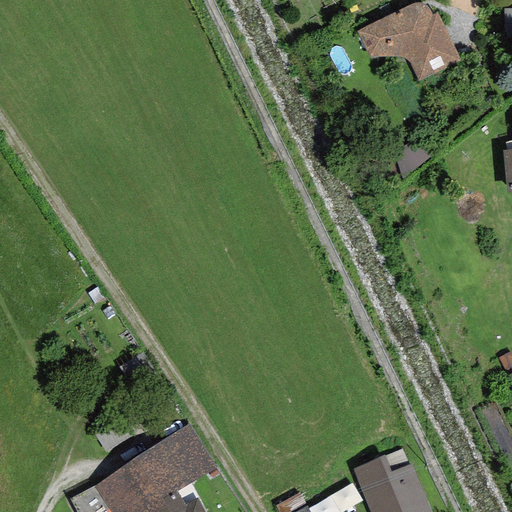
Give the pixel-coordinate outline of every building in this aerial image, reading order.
[(413,3),(356,32),(372,60),(376,57),(396,57),(400,57),(404,58),(407,60),(410,63),(418,81),(460,61),(437,13),(432,15),(429,9),(426,5),(423,3),(418,2),(413,3)] [(511,8),(503,9),(503,38),(511,37),(511,8)] [(415,139),(394,154),(401,179),(430,157),(415,139)] [(511,149),(502,150),(506,194),(511,192),(511,149)] [(511,355),(510,352),(498,358),(510,381),(511,380),(511,355)] [(189,424),(94,487),(108,511),(155,511),(165,505),(163,498),(176,490),(214,467),(189,424)] [(402,449),(353,470),(371,511),(431,511),(412,464),(408,465),(402,449)] [(176,490),(163,498),(165,505),(155,511),(204,511),(197,498),(185,504),(176,490)]
